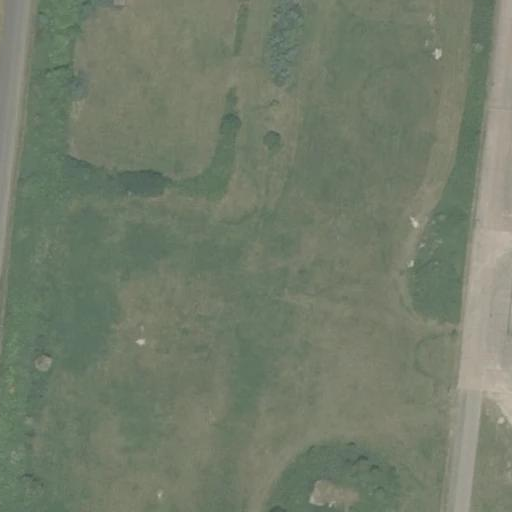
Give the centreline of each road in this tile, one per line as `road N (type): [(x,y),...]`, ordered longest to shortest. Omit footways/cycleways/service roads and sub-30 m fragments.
road 1 (unclassified): [(456,511),(511,14)]
road 2 (unclassified): [(19,0),(0,179)]
